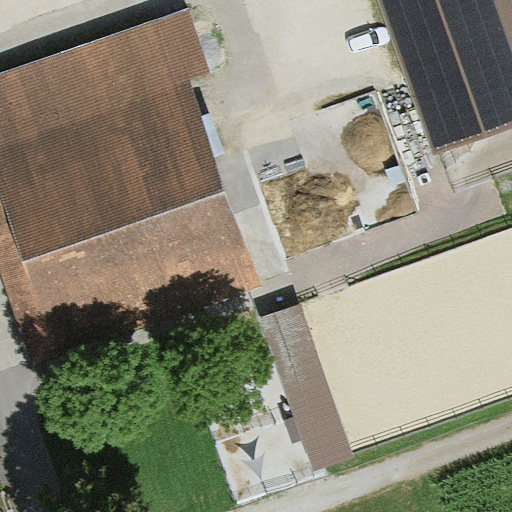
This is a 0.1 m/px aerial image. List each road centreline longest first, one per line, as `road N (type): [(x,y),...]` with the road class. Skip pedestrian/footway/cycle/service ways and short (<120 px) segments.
road 1 (track): [(274,511),(511,429)]
road 2 (track): [(42,511),(0,388)]
road 3 (track): [(0,40),(118,0)]
